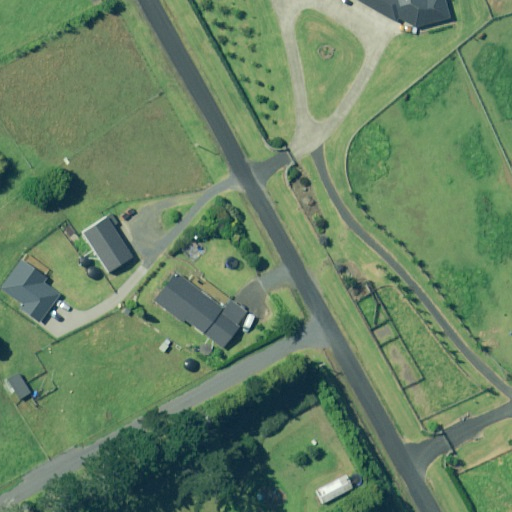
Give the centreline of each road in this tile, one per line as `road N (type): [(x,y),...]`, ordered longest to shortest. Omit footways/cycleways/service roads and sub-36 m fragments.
road 1 (unclassified): [(321,329),(143,0)]
road 2 (residential): [(321,329),(0,503)]
road 3 (unclassified): [(422,511),(321,329)]
